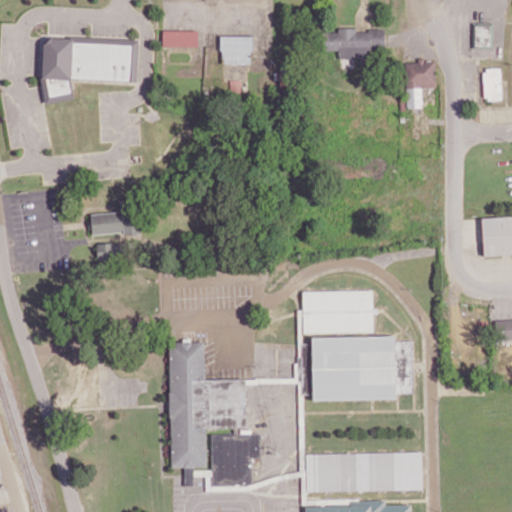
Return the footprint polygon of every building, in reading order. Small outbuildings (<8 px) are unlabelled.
[(493,46),(493,23),(474,23),(475,47),(493,46)] [(163,45),(198,46),(198,30),(163,30),(163,45)] [(221,63),(252,64),(253,36),(221,35),(221,63)] [(139,39),(44,36),(42,100),(72,101),(73,79),(138,81),(139,39)] [(435,60),(405,61),(406,108),(423,107),(422,87),(436,87),(435,60)] [(501,67),(484,67),(484,100),(502,100),(501,67)] [(93,234),(138,231),(136,199),(121,200),(122,211),(91,213),(93,234)] [(511,253),(511,215),(482,217),(484,255),(511,253)] [(373,289),(303,291),(303,333),(373,331),(373,289)] [(511,318),(494,319),(495,339),(511,338),(511,318)] [(413,340),(395,341),(395,335),(312,336),(313,399),(396,398),(396,392),(414,392),(413,340)] [(307,491),(422,489),(422,451),(306,453),(307,491)] [(305,511),(411,511),(411,503),(386,504),(386,499),(350,500),(350,505),(305,505),(305,511)]
